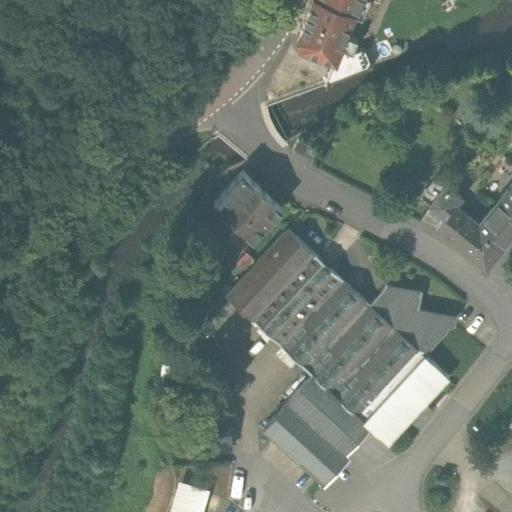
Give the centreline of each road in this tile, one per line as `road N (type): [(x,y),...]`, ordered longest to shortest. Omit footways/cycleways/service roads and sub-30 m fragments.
road 1 (unclassified): [(214,102),(306,185),(442,265),(504,313)]
road 2 (unclassified): [(214,102),(0,301)]
road 3 (unclassified): [(511,348),(419,477),(371,496),(359,511)]
road 4 (unclassified): [(297,0),(214,102)]
